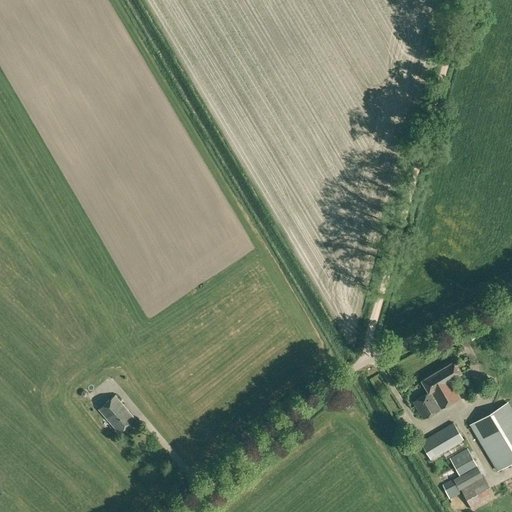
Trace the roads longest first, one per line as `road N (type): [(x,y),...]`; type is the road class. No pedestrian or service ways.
road 1 (unclassified): [(174,511),(338,378),(511,283)]
road 2 (track): [(368,359),(460,6)]
